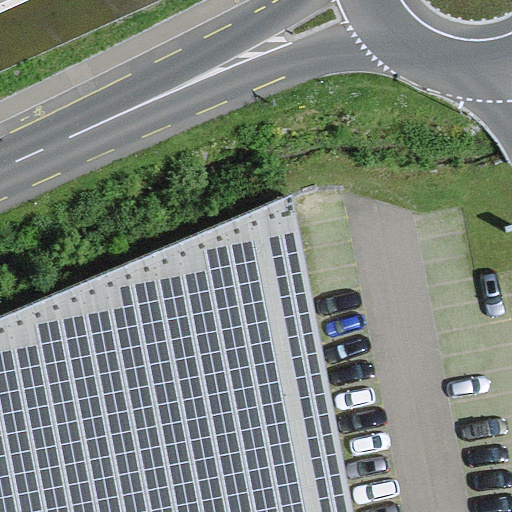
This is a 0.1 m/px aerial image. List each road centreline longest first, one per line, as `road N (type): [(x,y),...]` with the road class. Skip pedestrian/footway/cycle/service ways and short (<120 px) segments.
road 1 (secondary): [(363,6),(0,170)]
road 2 (secondary): [(363,6),(411,57),(443,70),(511,67)]
